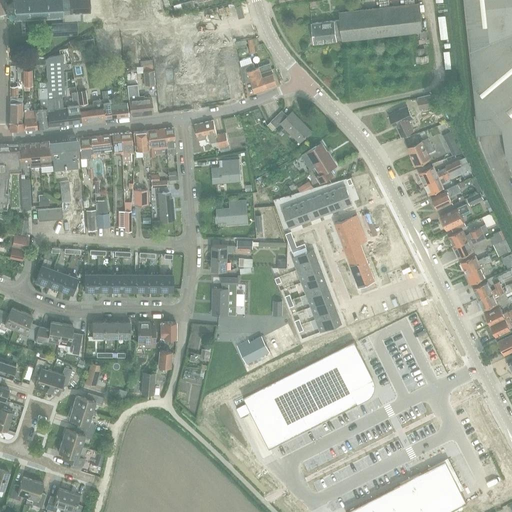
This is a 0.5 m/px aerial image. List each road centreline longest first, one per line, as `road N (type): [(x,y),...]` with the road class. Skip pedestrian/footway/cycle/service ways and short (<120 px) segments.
road 1 (tertiary): [(434,274),(370,150),(303,81)]
road 2 (residential): [(16,291),(42,237),(192,245)]
road 3 (residential): [(0,137),(182,118)]
road 4 (residential): [(320,224),(353,305),(434,274)]
road 5 (residential): [(186,309),(67,311),(16,291)]
road 6 (tertiary): [(511,426),(434,274)]
road 7 (unclassified): [(168,401),(274,511)]
road 8 (track): [(97,511),(126,413),(168,401)]
road 9 (residential): [(192,245),(182,118)]
